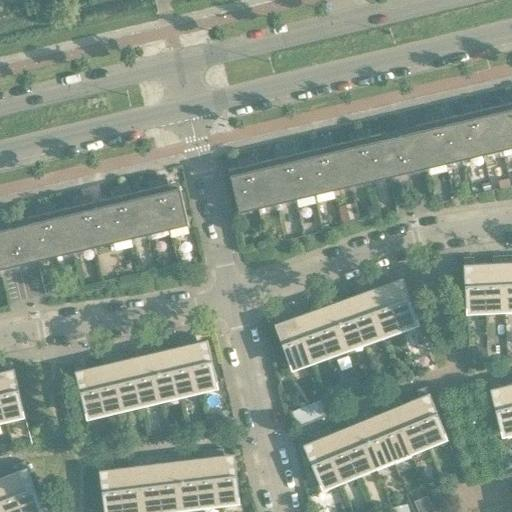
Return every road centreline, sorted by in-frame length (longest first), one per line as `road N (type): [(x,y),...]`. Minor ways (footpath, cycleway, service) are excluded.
road 1 (secondary): [(187,110),(511,34)]
road 2 (residential): [(230,297),(415,238),(511,221)]
road 3 (residential): [(0,336),(230,297)]
road 4 (residential): [(281,511),(230,297)]
road 5 (residential): [(230,297),(187,110)]
road 6 (secondary): [(0,152),(187,110)]
road 7 (secondary): [(174,62),(0,105)]
road 8 (secondary): [(345,20),(174,62)]
